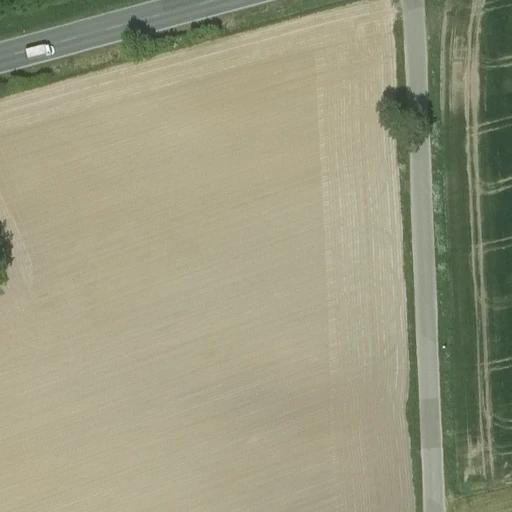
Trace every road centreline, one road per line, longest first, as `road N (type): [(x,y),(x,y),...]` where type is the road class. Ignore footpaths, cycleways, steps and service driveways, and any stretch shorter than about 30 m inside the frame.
road 1 (unclassified): [(412,0),(433,511)]
road 2 (primary): [(220,0),(0,58)]
